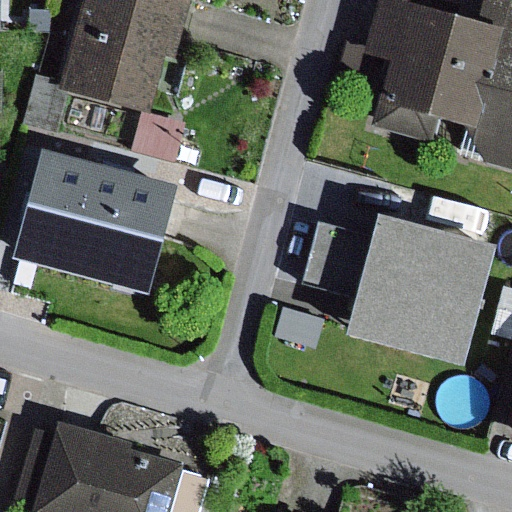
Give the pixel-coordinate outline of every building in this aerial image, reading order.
[(192,0),(82,0),(61,81),(59,89),(68,92),(153,114),(168,58),(176,60),(192,0)] [(429,0),(380,0),(366,53),(391,59),(373,128),(432,144),(439,118),(464,125),(486,164),(511,170),(511,0),(487,0),(481,25),(427,11),(429,0)] [(58,135),(68,92),(59,89),(61,81),(35,75),(22,125),(58,135)] [(182,185),(39,148),(10,262),(153,298),(182,185)] [(498,243),(379,212),(372,238),(318,224),(302,286),(356,300),(347,336),(465,368),(498,243)] [(132,444),(58,423),(55,435),(35,430),(13,507),(30,511),(171,511),(185,466),(130,451),(132,444)]
